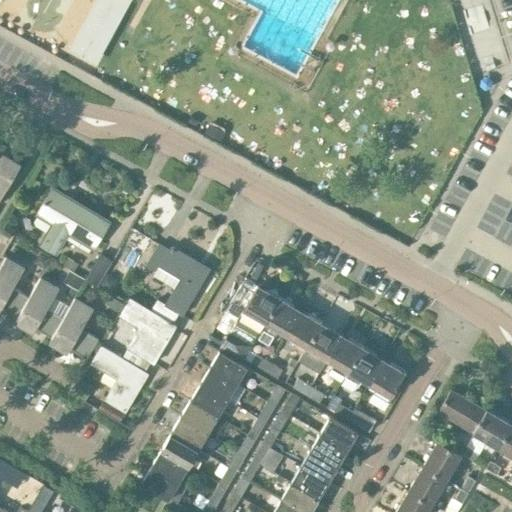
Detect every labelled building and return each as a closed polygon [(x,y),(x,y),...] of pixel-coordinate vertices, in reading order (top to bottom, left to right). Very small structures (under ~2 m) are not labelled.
[(107,0),(125,10),(130,0),(107,0)] [(0,197),(20,163),(0,155),(0,197)] [(40,243),(55,252),(67,232),(94,247),(109,221),(52,187),(36,213),(52,223),(40,243)] [(178,311),(178,312),(182,314),(209,267),(172,245),(169,249),(159,242),(146,264),(158,270),(161,265),(180,277),(165,303),(178,311)] [(85,278),(97,284),(111,260),(100,254),(85,278)] [(0,306),(1,306),(17,316),(29,296),(28,296),(12,286),(24,267),(6,256),(0,265),(0,306)] [(35,327),(52,337),(64,317),(63,316),(47,307),(58,287),(40,277),(28,296),(29,296),(17,316),(15,320),(34,328),(35,327)] [(248,318),(262,326),(279,296),(266,288),(265,289),(257,284),(243,309),(251,313),(248,318)] [(134,350),(150,360),(153,362),(176,324),(172,322),(178,312),(178,311),(165,303),(157,298),(151,309),(130,296),(119,314),(146,329),(134,350)] [(278,329),(285,333),(299,309),(292,305),(293,304),(279,296),(262,326),(275,334),(278,329)] [(69,347),(87,357),(98,337),(81,327),(93,308),(74,297),(63,316),(64,317),(52,337),(50,340),(69,348),(69,347)] [(289,342),(303,350),(321,320),(307,312),(306,313),(299,309),(285,333),(292,337),(289,342)] [(320,354),(327,358),(341,334),(334,329),(334,328),(321,320),(303,350),(317,358),(320,354)] [(222,344),(243,357),(250,346),(229,333),(222,344)] [(331,367),(345,375),(362,345),(349,337),(348,338),(341,334),(327,358),(334,362),(331,367)] [(105,399),(125,410),(147,372),(144,370),(150,360),(134,350),(129,347),(123,357),(101,345),(91,362),(117,378),(105,399)] [(361,378),(368,382),(382,358),(375,354),(376,353),(362,345),(345,375),(358,383),(361,378)] [(219,349),(209,366),(236,382),(246,365),(219,349)] [(251,361),(264,369),(269,361),(256,353),(251,361)] [(373,391),(389,401),(392,395),(390,394),(404,370),(390,361),(389,362),(382,358),(368,382),(375,386),(373,391)] [(264,369),(277,377),(282,369),(269,361),(264,369)] [(209,366),(199,383),(227,399),(236,382),(209,366)] [(293,386),(306,394),(311,385),(298,378),(293,386)] [(199,383),(190,399),(217,415),(227,399),(199,383)] [(267,400),(275,405),(285,388),(277,384),(267,400)] [(306,394),(319,401),(324,393),(311,385),(306,394)] [(437,410),(473,430),(485,409),(450,389),(437,410)] [(281,409),(289,413),(299,396),(292,392),(281,409)] [(190,399),(180,415),(207,432),(217,415),(190,399)] [(257,417),(265,421),(275,405),(267,400),(257,417)] [(334,410),(347,418),(352,410),(339,402),(334,410)] [(347,418),(369,431),(375,419),(354,407),(352,410),(347,418)] [(472,431),(497,446),(511,423),(486,408),(485,409),(473,430),(472,431)] [(272,425),(279,430),(289,413),(281,409),(272,425)] [(320,431),(347,448),(357,430),(330,414),(320,431)] [(180,415),(170,432),(198,448),(207,432),(180,415)] [(248,433),(255,438),(265,421),(257,417),(248,433)] [(497,446),(511,454),(511,423),(497,446)] [(262,442),(270,446),(279,430),(272,425),(262,442)] [(310,448),(337,464),(347,448),(320,431),(310,448)] [(170,432),(161,448),(188,464),(193,456),(201,461),(206,453),(198,448),(170,432)] [(238,450),(246,454),(255,438),(248,433),(238,450)] [(423,463),(446,477),(461,452),(437,438),(423,463)] [(252,458),(260,462),(270,446),(262,442),(252,458)] [(462,451),(473,458),(477,451),(466,444),(462,451)] [(151,465),(178,481),(179,479),(186,483),(195,468),(188,464),(161,448),(151,465)] [(300,464),(327,480),(337,464),(310,448),(300,464)] [(228,466),(236,470),(246,454),(238,450),(228,466)] [(243,474),(250,479),(260,462),(252,458),(243,474)] [(485,467),(496,473),(500,466),(489,460),(485,467)] [(408,488),(431,501),(446,477),(423,463),(408,488)] [(291,481),(318,497),(327,480),(300,464),(291,481)] [(169,496),(178,501),(187,486),(178,481),(151,465),(141,482),(168,498),(169,496)] [(219,482),(226,487),(236,470),(228,466),(219,482)] [(233,491),(241,495),(250,479),(243,474),(233,491)] [(462,485),(468,489),(475,479),(468,475),(462,485)] [(281,497),(306,511),(308,511),(318,497),(291,481),(281,497)] [(209,499),(216,503),(226,487),(219,482),(209,499)] [(454,498),(461,502),(467,491),(460,487),(454,498)] [(393,511),(424,511),(431,501),(408,488),(393,511)] [(223,507),(231,511),(241,495),(233,491),(223,507)] [(271,511),(306,511),(281,497),(271,511)] [(201,511),(211,511),(216,503),(209,499),(201,511)]
